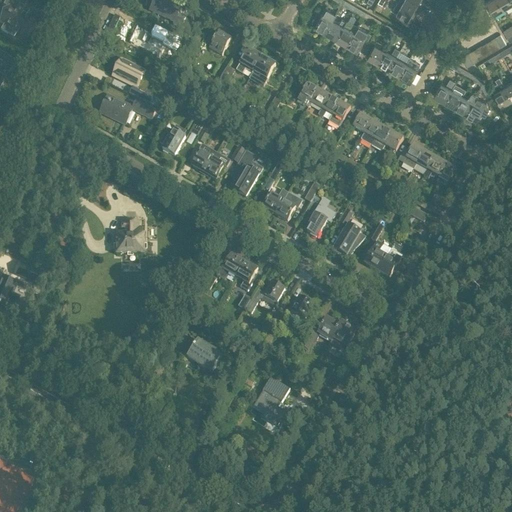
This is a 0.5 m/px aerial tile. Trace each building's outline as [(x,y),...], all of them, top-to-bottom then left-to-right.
[(23,31),(20,35),(26,38),(33,28),(32,28),(34,24),(29,21),(24,19),(29,11),(11,0),(6,0),(3,5),(13,11),(0,30),(13,38),(19,29),(23,31)] [(181,29),(187,17),(180,14),(182,10),(161,0),(155,0),(150,12),(174,23),(173,26),(181,29)] [(352,10),(355,6),(345,0),(343,0),(342,4),(352,10)] [(417,12),(422,3),(417,0),(398,0),(398,1),(417,12)] [(493,15),(504,9),(498,0),(488,0),(486,2),(493,15)] [(511,0),(498,0),(504,9),(511,3),(511,0)] [(411,22),(417,12),(398,1),(392,11),(411,22)] [(363,16),(365,12),(355,6),(352,10),(363,16)] [(325,32),(333,19),(333,20),(337,14),(326,8),(323,13),(322,13),(314,26),(325,32)] [(485,20),(490,17),(484,8),(479,11),(485,20)] [(479,11),(474,14),(480,23),(485,20),(479,11)] [(374,22),(376,18),(365,12),(363,16),(374,22)] [(475,26),(480,23),(474,14),(470,17),(475,26)] [(470,29),(475,26),(470,17),(465,19),(470,29)] [(343,25),(333,20),(333,19),(325,32),(336,39),(343,25)] [(466,31),(470,29),(465,19),(460,22),(466,31)] [(355,32),(358,26),(347,20),(343,25),(336,39),(346,45),(354,31),(355,32)] [(460,22),(455,25),(461,34),(466,31),(460,22)] [(394,35),(397,30),(387,24),(384,29),(394,35)] [(450,28),(456,37),(461,34),(455,25),(450,28)] [(371,34),(358,26),(355,32),(354,31),(346,45),(357,51),(364,38),(368,40),(371,34)] [(157,57),(165,41),(138,28),(130,44),(157,57)] [(450,28),(446,30),(451,40),(452,39),(456,37),(450,28)] [(405,41),(408,37),(397,30),(394,35),(405,41)] [(198,45),(202,37),(196,34),(192,42),(198,45)] [(222,57),(232,41),(219,34),(209,50),(222,57)] [(501,47),(506,44),(500,34),(495,37),(501,47)] [(415,47),(418,42),(408,37),(405,41),(415,47)] [(496,50),(501,47),(495,37),(491,40),(496,50)] [(492,52),(496,50),(491,40),(486,42),(492,52)] [(427,53),(429,49),(418,42),(415,47),(427,53)] [(487,55),(492,52),(486,42),(481,45),(487,55)] [(378,63),(385,50),(375,44),(367,57),(378,63)] [(482,58),(487,55),(481,45),(476,48),(482,58)] [(510,50),(509,47),(498,53),(501,57),(510,52),(511,50),(511,49),(510,50)] [(397,57),(400,51),(395,48),(391,54),(385,50),(378,63),(388,69),(396,56),(397,57)] [(478,61),(482,58),(476,48),(472,51),(478,61)] [(245,68),(254,73),(251,78),(252,79),(263,59),(249,51),(237,71),(242,73),(245,68)] [(473,63),(478,61),(472,51),(467,53),(473,63)] [(0,87),(16,62),(0,52),(0,87)] [(468,66),(473,63),(467,53),(462,57),(468,66)] [(491,63),(501,57),(498,53),(488,59),(491,63)] [(399,75),(406,62),(397,57),(396,56),(388,69),(399,75)] [(406,62),(399,75),(410,81),(419,64),(409,58),(406,62)] [(262,91),(276,66),(263,59),(252,79),(261,84),(259,88),(260,90),(262,91)] [(480,69),(491,63),(488,59),(478,65),(480,69)] [(138,88),(146,73),(122,61),(114,77),(138,88)] [(461,73),(463,69),(453,62),(450,67),(461,73)] [(228,84),(235,72),(228,68),(221,80),(221,81),(219,85),(225,88),(227,84),(228,84)] [(471,79),(474,75),(463,69),(461,73),(471,79)] [(481,87),(485,85),(482,80),(474,75),(471,79),(479,84),(481,87)] [(501,105),(502,105),(511,99),(504,86),(499,77),(495,79),(497,83),(490,87),(501,105)] [(214,92),(219,83),(209,78),(204,87),(214,92)] [(454,83),(455,82),(449,79),(446,85),(441,82),(433,95),(444,101),(451,88),(454,83)] [(454,83),(451,88),(444,101),(455,108),(462,94),(462,95),(465,90),(454,83)] [(319,92),(308,85),(298,103),(309,109),(311,105),(312,105),(319,92)] [(486,97),(490,95),(485,85),(481,87),(486,97)] [(156,107),(158,101),(148,96),(134,89),(131,95),(145,102),(156,107)] [(473,101),(476,97),(475,96),(476,95),(470,91),(467,97),(462,95),(462,94),(455,108),(465,114),(473,101)] [(322,111),(330,98),(319,92),(312,105),(322,111)] [(134,109),(109,96),(101,114),(126,126),(133,111),(143,116),(148,105),(138,100),(134,109)] [(277,109),(282,100),(277,97),(271,106),(277,109)] [(486,102),(476,97),(473,101),(465,114),(476,120),(479,113),(484,116),(488,109),(486,102)] [(248,112),(252,105),(239,98),(235,105),(248,112)] [(333,117),(340,104),(330,98),(322,111),(333,117)] [(340,129),(351,110),(340,104),(333,117),(329,123),(340,129)] [(364,135),(372,122),(361,116),(354,129),(364,135)] [(371,147),(382,128),(372,122),(364,135),(361,141),(371,147)] [(295,135),(296,133),(294,132),(296,130),(286,124),(283,128),(295,135)] [(198,139),(203,129),(195,125),(190,134),(198,139)] [(382,153),(385,147),(393,134),(382,128),(371,147),(382,153)] [(204,145),(211,133),(204,129),(197,141),(204,145)] [(305,141),(307,137),(296,130),(294,132),(296,133),(295,135),(305,141)] [(186,138),(173,131),(170,136),(166,134),(160,145),(164,147),(162,150),(175,157),(186,138)] [(396,153),(403,140),(393,134),(385,147),(396,153)] [(316,147),(317,145),(316,145),(317,142),(307,137),(305,141),(316,147)] [(289,144),(281,139),(277,145),(286,150),(289,144)] [(326,153),(328,149),(317,142),(316,145),(317,145),(316,147),(326,153)] [(204,175),(217,154),(203,146),(199,152),(201,154),(193,168),(204,175)] [(413,171),(424,153),(414,147),(403,165),(413,171)] [(238,165),(246,151),(239,148),(231,161),(238,165)] [(340,153),(335,150),(331,156),(336,159),(348,166),(349,164),(348,163),(349,161),(339,155),(340,153)] [(424,177),(435,159),(424,153),(413,171),(414,171),(424,177)] [(217,182),(226,167),(219,163),(223,158),(217,154),(204,175),(217,182)] [(239,165),(246,169),(253,158),(246,154),(239,165)] [(438,178),(446,165),(435,159),(424,177),(424,178),(429,180),(432,174),(438,178)] [(357,171),(359,167),(349,161),(348,163),(349,164),(348,166),(357,171)] [(275,183),(285,165),(279,162),(269,180),(275,183)] [(449,184),(457,171),(446,165),(438,178),(449,184)] [(368,177),(369,175),(367,174),(369,172),(359,167),(357,171),(368,177)] [(246,199),(259,176),(248,170),(244,177),(243,176),(234,192),(246,199)] [(379,183),(381,179),(369,172),(367,174),(369,175),(368,177),(379,183)] [(306,201),(311,204),(312,203),(315,198),(316,196),(321,187),(315,184),(306,201)] [(141,201),(145,194),(130,185),(126,192),(141,201)] [(400,196),(401,194),(399,193),(401,190),(392,185),(389,189),(400,196)] [(409,201),(412,196),(401,190),(399,193),(401,194),(400,196),(409,201)] [(276,216),(288,194),(283,191),(279,199),(272,195),(264,209),(276,216)] [(298,211),(303,203),(288,194),(276,216),(288,223),(296,210),(298,211)] [(315,198),(312,203),(317,206),(320,201),(321,199),(316,196),(315,198)] [(421,208),(423,203),(412,196),(409,201),(421,208)] [(389,211),(396,215),(402,206),(395,202),(389,211)] [(431,214),(435,208),(424,202),(423,203),(421,208),(431,214)] [(306,233),(317,240),(332,214),(321,207),(306,233)] [(424,224),(428,217),(414,209),(410,216),(424,224)] [(346,227),(354,215),(351,213),(348,211),(341,224),(346,227)] [(145,256),(145,230),(141,230),(141,223),(122,223),(122,231),(127,231),(127,236),(118,236),(118,255),(145,256)] [(375,243),(384,229),(377,225),(369,239),(375,243)] [(365,239),(361,236),(362,234),(349,226),(335,250),(336,250),(335,252),(340,257),(342,254),(347,257),(348,256),(350,257),(366,238),(365,239)] [(385,249),(383,248),(377,244),(372,252),(373,252),(366,265),(377,272),(390,250),(388,249),(385,249)] [(396,255),(394,254),(393,251),(390,250),(377,272),(390,279),(397,266),(398,266),(402,259),(396,255)] [(236,279),(245,263),(232,256),(225,269),(223,267),(217,277),(225,282),(229,275),(236,279)] [(248,293),(252,285),(251,284),(258,271),(245,263),(236,279),(244,283),(241,288),(248,293)] [(35,269),(29,282),(43,288),(49,275),(35,269)] [(210,292),(217,281),(209,276),(202,287),(210,292)] [(275,308),(285,291),(272,283),(266,295),(259,291),(253,302),(252,302),(246,312),(252,315),(260,300),(275,308)] [(0,314),(2,309),(5,311),(9,303),(7,302),(11,293),(0,287),(0,314)] [(251,301),(246,297),(239,309),(245,312),(251,301)] [(305,322),(313,307),(300,299),(291,314),(305,322)] [(272,331),(280,317),(273,314),(267,324),(268,325),(267,328),(272,331)] [(277,335),(286,320),(280,317),(272,332),(277,335)] [(336,325),(327,320),(319,334),(311,330),(301,347),(309,352),(313,344),(315,345),(321,336),(331,342),(334,337),(342,324),(338,321),(336,325)] [(347,347),(356,332),(342,323),(342,324),(334,337),(331,342),(332,342),(334,339),(347,347)] [(212,374),(222,356),(198,342),(188,360),(212,374)] [(253,349),(248,358),(254,361),(259,353),(253,349)] [(323,386),(328,379),(315,372),(311,379),(323,386)] [(282,404),(290,391),(271,380),(263,393),(264,393),(254,408),(263,413),(263,414),(264,415),(266,411),(274,416),(281,404),(282,404)] [(234,396),(230,403),(236,406),(239,399),(234,396)]
